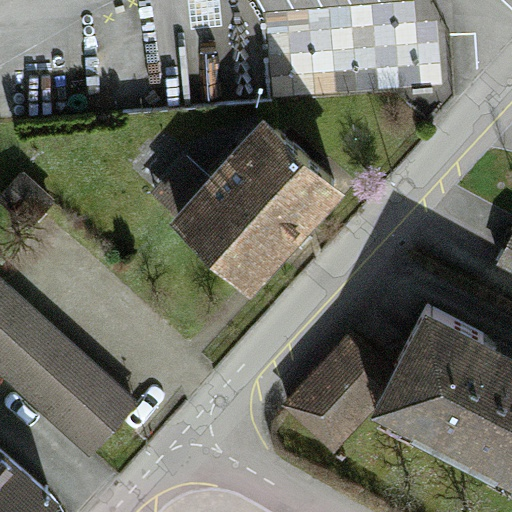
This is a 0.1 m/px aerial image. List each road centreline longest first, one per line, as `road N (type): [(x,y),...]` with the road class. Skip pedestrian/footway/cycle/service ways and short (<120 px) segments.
road 1 (residential): [(189,443),(511,80)]
road 2 (residential): [(317,511),(189,443)]
